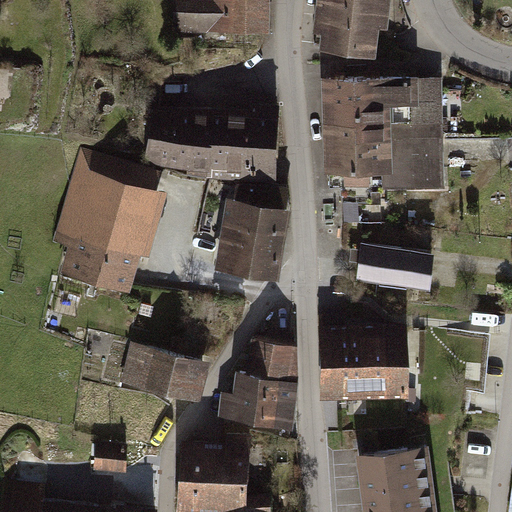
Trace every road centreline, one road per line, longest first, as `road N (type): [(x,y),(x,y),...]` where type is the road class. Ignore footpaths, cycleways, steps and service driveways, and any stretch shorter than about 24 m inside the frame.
road 1 (residential): [(167,511),(170,446),(277,286),(307,271)]
road 2 (residential): [(307,271),(291,0)]
road 3 (residential): [(319,511),(307,271)]
road 4 (track): [(498,511),(511,391)]
